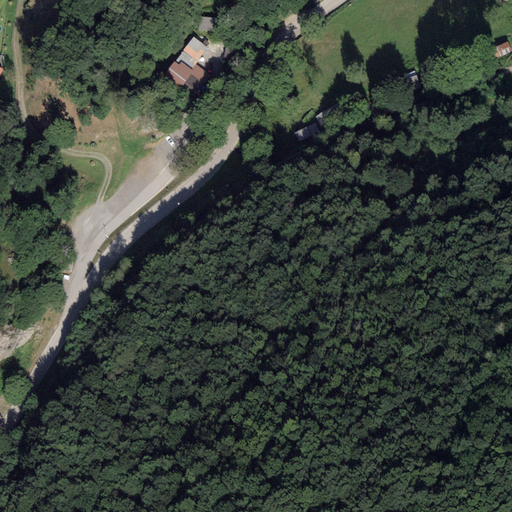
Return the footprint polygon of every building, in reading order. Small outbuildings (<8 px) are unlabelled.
[(219,20),(200,19),(200,33),(219,34),(219,20)] [(193,39),(176,61),(191,72),(196,65),(208,49),(193,39)] [(508,43),(496,48),(500,58),(511,52),(508,43)] [(194,102),(212,78),(196,65),(191,72),(176,61),(163,78),(194,102)] [(296,135),(301,145),(321,136),(316,126),(296,135)]
